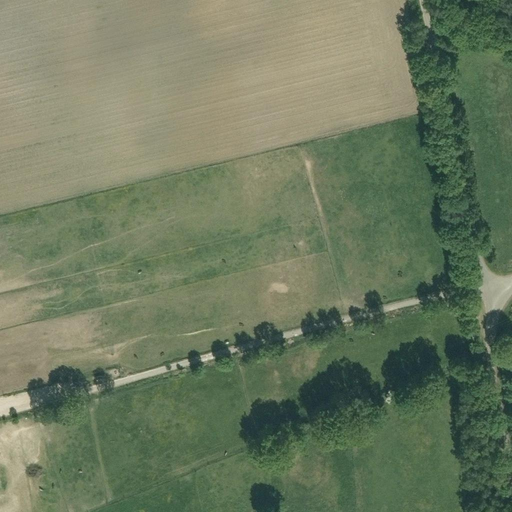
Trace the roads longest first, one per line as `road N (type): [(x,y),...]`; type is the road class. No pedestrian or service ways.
road 1 (track): [(0,415),(511,282)]
road 2 (residential): [(497,298),(475,239),(425,0)]
road 3 (residential): [(511,477),(490,355),(497,298)]
